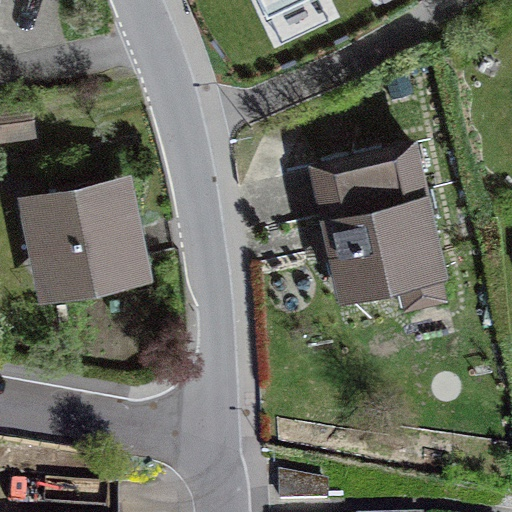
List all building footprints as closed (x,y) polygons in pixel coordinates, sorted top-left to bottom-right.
[(256,0),(263,13),(292,0),(256,0)] [(0,100),(0,133),(39,130),(37,98),(0,100)] [(317,170),(328,216),(423,193),(412,147),(317,170)] [(138,180),(39,197),(55,295),(155,279),(138,180)] [(328,216),(344,286),(440,263),(423,193),(328,216)]
